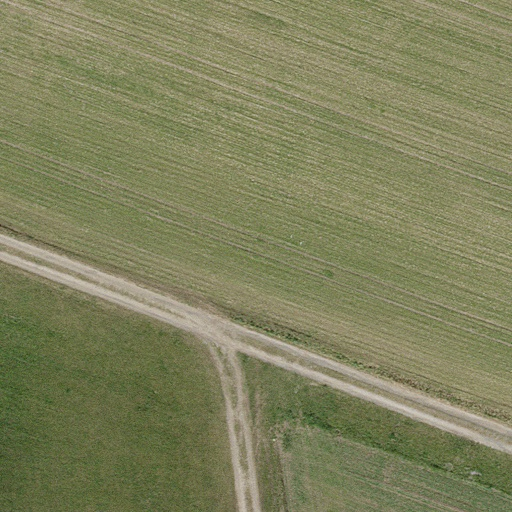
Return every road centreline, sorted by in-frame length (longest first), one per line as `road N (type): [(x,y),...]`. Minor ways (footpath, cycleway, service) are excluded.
road 1 (track): [(0,250),(511,439)]
road 2 (track): [(251,511),(223,336)]
